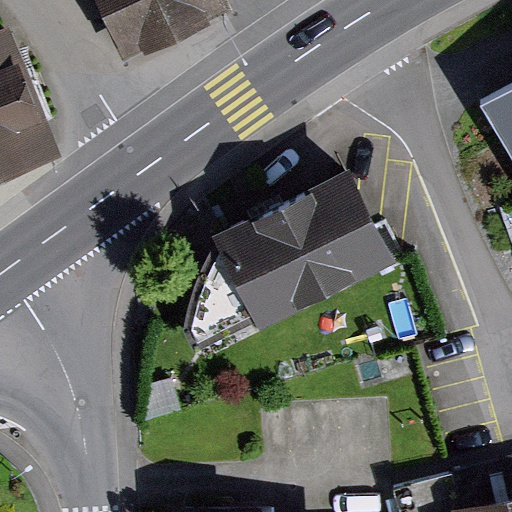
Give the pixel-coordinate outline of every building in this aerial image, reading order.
[(114,0),(132,39),(220,0),(114,0)] [(0,160),(43,146),(1,27),(0,27),(0,160)] [(511,83),(491,96),(511,132),(511,83)] [(343,159),(220,217),(263,308),(387,249),(343,159)] [(511,511),(511,488),(460,501),(462,511),(511,511)]
